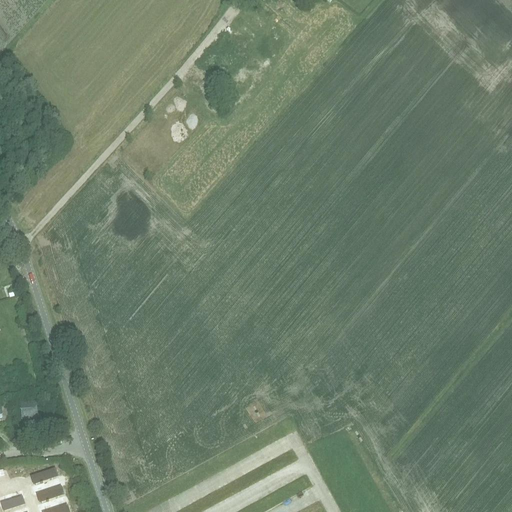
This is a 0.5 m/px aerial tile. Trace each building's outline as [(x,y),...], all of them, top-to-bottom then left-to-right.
[(248,42),(222,72),(229,78),(238,68),(250,78),(267,59),(248,42)] [(22,420),(37,419),(36,403),(21,404),(22,420)] [(56,465),(31,473),(35,485),(60,477),(56,465)] [(62,483),(37,491),(41,503),(65,495),(62,483)] [(22,494),(0,501),(3,511),(26,505),(22,494)] [(68,511),(65,503),(41,510),(41,511),(68,511)]
